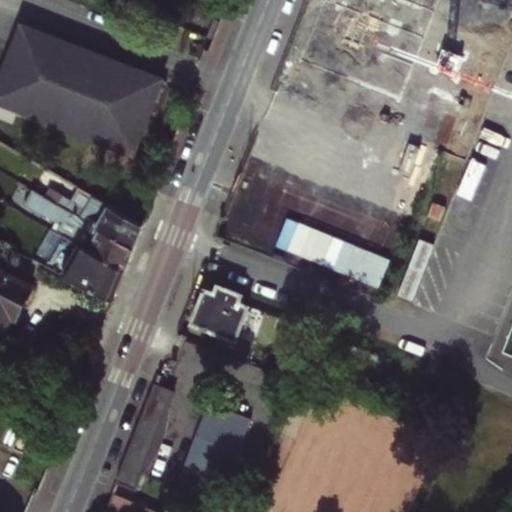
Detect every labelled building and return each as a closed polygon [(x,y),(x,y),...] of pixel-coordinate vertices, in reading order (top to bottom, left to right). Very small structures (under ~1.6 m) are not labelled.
[(53,38),(22,27),(0,85),(0,102),(40,118),(44,107),(92,126),(88,136),(132,153),(150,105),(147,104),(157,79),(105,59),(102,65),(50,45),(53,38)] [(144,226),(79,192),(67,215),(134,250),(144,226)] [(67,215),(53,208),(42,229),(65,241),(81,249),(126,272),(134,250),(67,215)] [(422,299),(440,241),(420,235),(402,293),(422,299)] [(81,249),(65,241),(51,268),(67,276),(81,249)] [(126,272),(81,249),(67,276),(114,301),(126,272)] [(28,286),(0,271),(0,325),(6,314),(12,318),(28,286)] [(206,289),(192,324),(234,341),(249,305),(239,301),(241,295),(218,285),(215,292),(206,289)] [(437,401),(444,383),(392,362),(385,380),(437,401)] [(176,393),(156,385),(149,401),(170,409),(176,393)] [(124,465),(145,473),(170,409),(149,401),(124,465)] [(206,439),(210,427),(205,425),(199,440),(206,439)] [(199,440),(186,473),(190,478),(184,491),(222,506),(248,443),(210,427),(206,439),(199,440)] [(145,473),(124,465),(117,482),(138,490),(145,473)] [(179,489),(184,491),(190,478),(186,473),(179,489)] [(137,491),(138,490),(117,482),(113,493),(133,501),(137,491)] [(113,493),(105,511),(106,511),(160,511),(133,501),(113,493)]
